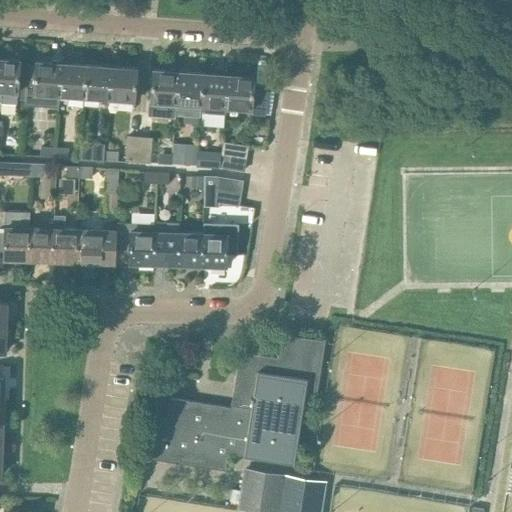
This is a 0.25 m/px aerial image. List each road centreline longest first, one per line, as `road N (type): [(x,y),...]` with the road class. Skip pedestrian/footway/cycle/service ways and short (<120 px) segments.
road 1 (residential): [(77,511),(110,322),(132,313),(241,316),(267,284),(301,44)]
road 2 (residential): [(301,44),(0,20)]
